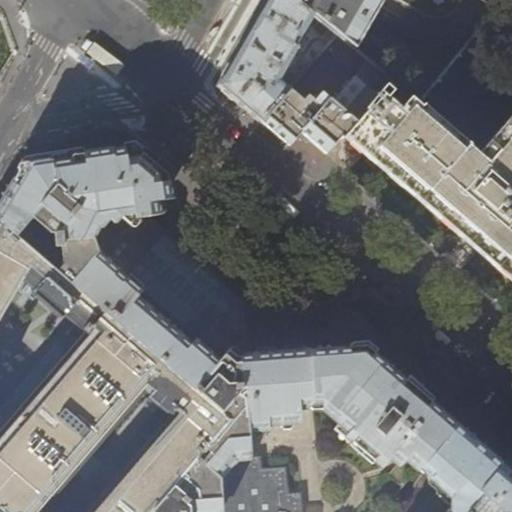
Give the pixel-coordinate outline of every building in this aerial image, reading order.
[(295,44),(312,15),(294,0),(266,0),(239,48),(217,85),(259,121),(289,88),(324,49),(315,41),(285,77),(282,74),(297,46),(295,44)] [(294,0),(312,15),(330,29),(336,34),(354,50),(382,0),(294,0)] [(330,42),(336,34),(330,29),(324,36),(330,42)] [(289,88),(259,121),(288,145),(300,132),(303,135),(325,154),(332,146),(339,137),(340,138),(343,135),(363,111),(361,109),(383,84),(388,78),(368,61),(351,80),(331,62),(320,63),(294,93),(289,88)] [(511,114),(477,154),(468,146),(469,145),(418,101),(418,102),(411,96),(399,109),(387,99),(393,92),(383,84),(361,109),(363,111),(343,135),(352,144),(362,152),(457,234),(468,243),(477,251),(511,281),(511,114)] [(248,396),(250,427),(269,427),(269,420),(290,419),(297,418),(300,413),(300,406),(302,407),(309,406),(313,402),(322,402),(322,405),(387,462),(392,457),(400,465),(405,460),(417,471),(418,470),(446,439),(437,432),(430,425),(437,416),(420,402),(415,403),(411,399),(408,397),(411,393),(402,386),(404,384),(381,364),(378,367),(374,364),(370,361),(372,358),(363,350),(310,354),(310,351),(298,351),(286,352),(252,354),(248,299),(236,288),(154,219),(152,205),(163,203),(165,199),(162,177),(132,151),(112,155),(33,167),(11,192),(13,198),(16,205),(0,209),(0,224),(13,236),(29,218),(57,242),(58,266),(54,271),(227,420),(248,396)] [(227,511),(226,476),(243,456),(252,455),(251,446),(250,427),(248,396),(227,420),(54,271),(13,236),(0,224),(0,511),(227,511)] [(511,511),(511,473),(505,468),(503,470),(480,450),(467,439),(455,428),(446,439),(418,470),(432,481),(444,491),(448,495),(448,510),(446,511),(511,511)] [(302,511),(301,492),(291,492),(290,485),(289,465),(269,466),(264,467),(263,454),(252,455),(243,456),(226,476),(227,511),(302,511)]
